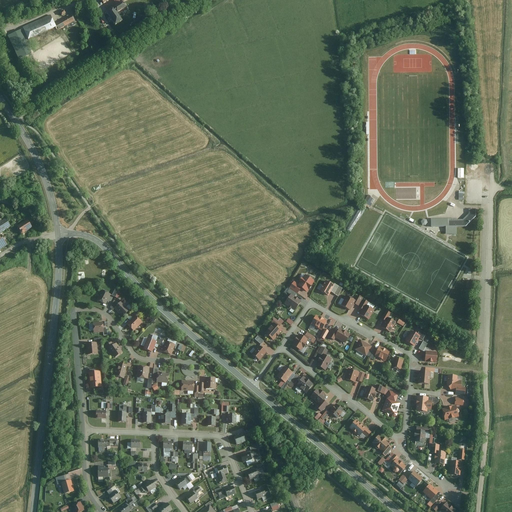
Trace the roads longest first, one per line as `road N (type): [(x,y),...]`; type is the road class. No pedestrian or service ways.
road 1 (residential): [(478,511),(490,175)]
road 2 (tertiary): [(58,234),(33,511)]
road 3 (residential): [(85,431),(74,312),(107,315),(141,359),(190,367)]
road 4 (tertiary): [(251,387),(101,244),(58,234)]
road 5 (residential): [(281,347),(311,303),(408,353),(409,392)]
road 6 (tertiary): [(396,511),(251,387)]
road 7 (residential): [(281,347),(399,442)]
road 8 (residential): [(252,511),(224,438),(154,434)]
road 9 (tertiary): [(0,99),(43,174),(58,234)]
